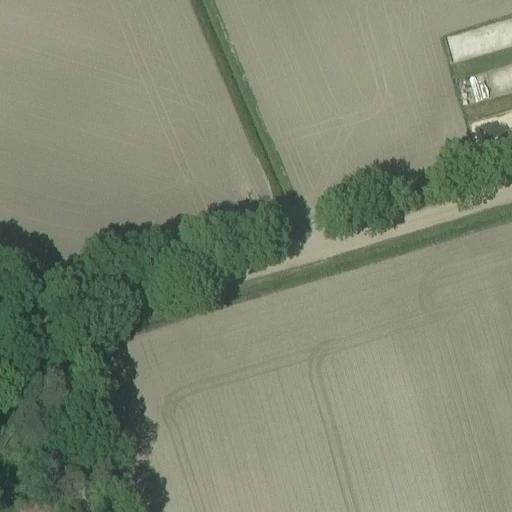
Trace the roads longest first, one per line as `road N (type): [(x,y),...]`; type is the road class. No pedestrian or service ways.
road 1 (track): [(41,297),(137,306),(511,191)]
road 2 (track): [(41,297),(90,511)]
